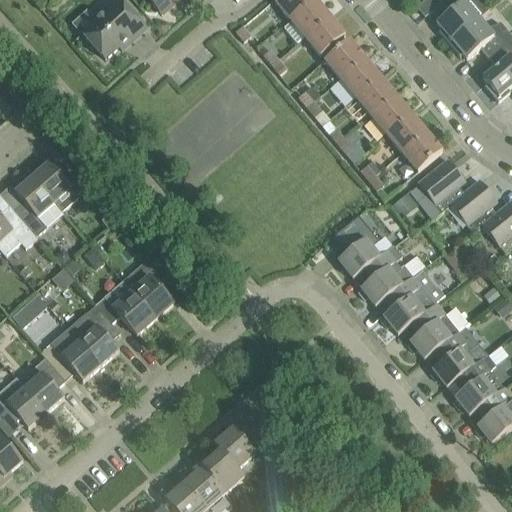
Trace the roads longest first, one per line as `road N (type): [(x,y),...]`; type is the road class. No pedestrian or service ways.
road 1 (residential): [(496,511),(326,310),(303,292),(277,293),(262,307)]
road 2 (residential): [(29,511),(262,307)]
road 3 (residential): [(370,0),(483,133),(511,151)]
